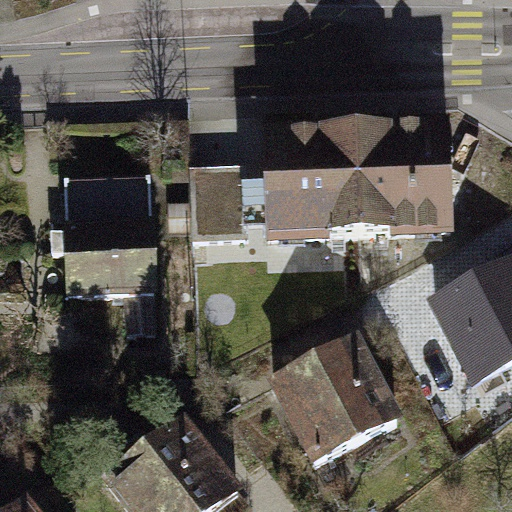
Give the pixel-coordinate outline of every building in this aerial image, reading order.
[(275,142),(279,257),(462,251),(457,135),(275,142)] [(206,234),(248,232),(246,167),(204,169),(206,234)] [(72,189),(75,308),(163,305),(159,186),(72,189)] [(511,276),(436,310),(476,400),(511,384),(511,276)] [(370,345),(275,392),(319,480),(414,434),(370,345)] [(195,429),(109,490),(124,511),(248,511),(252,509),(195,429)]
